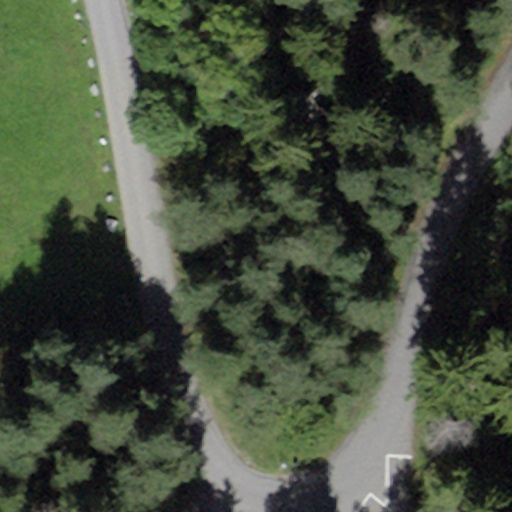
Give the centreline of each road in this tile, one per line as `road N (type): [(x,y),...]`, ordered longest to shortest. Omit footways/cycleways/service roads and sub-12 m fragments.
road 1 (unclassified): [(106,0),(187,405),(250,511)]
road 2 (unclassified): [(250,511),(367,473),(437,219),(511,90)]
